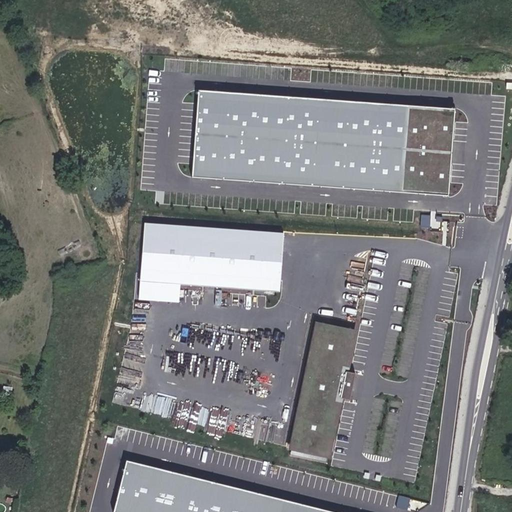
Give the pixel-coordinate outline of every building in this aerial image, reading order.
[(452,110),(196,91),(190,175),(446,194),(452,110)] [(279,291),(283,234),(143,225),(138,300),(179,303),(180,284),(279,291)] [(324,316),(356,320),(359,298),(327,294),(324,316)] [(359,332),(314,323),(289,441),(334,451),(345,399),(351,400),(357,375),(350,374),(359,332)] [(325,511),(126,461),(114,511),(119,511),(325,511)]
